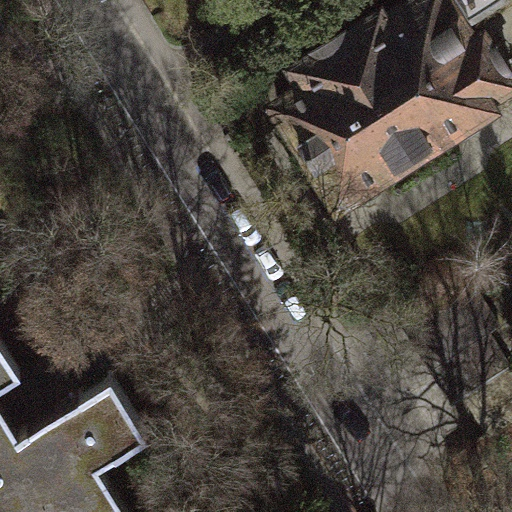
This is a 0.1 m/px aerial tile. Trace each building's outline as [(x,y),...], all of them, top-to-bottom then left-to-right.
[(258,97),(332,212),(355,195),(365,196),(374,190),(376,182),(450,136),(463,135),(477,125),(477,118),(499,104),(496,98),(511,88),(511,66),(482,20),(459,34),(448,16),(463,7),(458,0),(387,0),(382,3),(379,0),(370,0),(278,59),(289,78),(258,97)] [(458,0),(463,7),(468,15),(492,0),(458,0)] [(456,258),(399,294),(416,319),(473,283),(456,258)] [(498,324),(473,283),(416,319),(488,433),(511,417),(511,369),(487,330),(498,324)] [(0,511),(134,511),(102,455),(148,426),(135,401),(114,372),(23,431),(0,397),(0,383),(23,371),(0,336),(0,511)]
